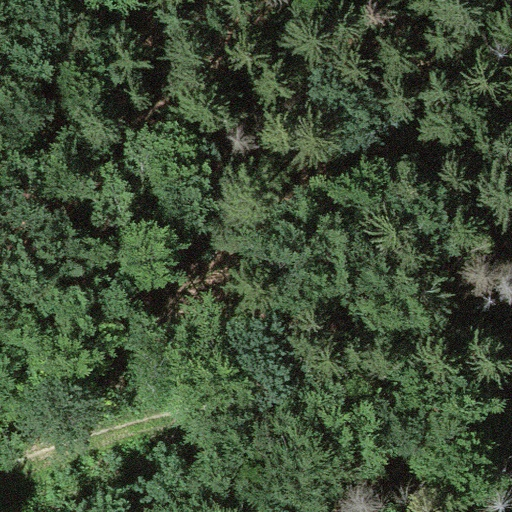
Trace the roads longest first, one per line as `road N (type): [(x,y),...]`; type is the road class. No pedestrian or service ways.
road 1 (track): [(511,394),(209,407),(0,472)]
road 2 (track): [(0,495),(120,511)]
